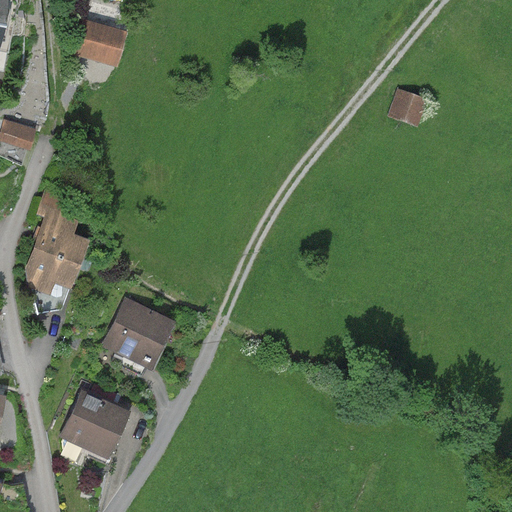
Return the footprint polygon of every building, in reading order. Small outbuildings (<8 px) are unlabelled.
[(0,0),(0,56),(10,0),(0,0)] [(125,30),(81,19),(72,55),(116,67),(125,30)] [(425,100),(397,90),(387,117),(415,128),(425,100)] [(33,129),(2,120),(0,127),(0,141),(25,149),(27,150),(33,129)] [(25,149),(0,141),(0,157),(20,166),(25,149)] [(36,315),(60,310),(86,239),(72,233),(75,223),(69,213),(64,211),(65,206),(56,190),(45,187),(34,214),(42,217),(23,268),(26,287),(31,288),(36,315)] [(175,319),(122,295),(98,346),(114,353),(109,363),(138,377),(143,367),(151,371),(175,319)] [(418,360),(422,331),(405,329),(404,339),(388,337),(386,356),(418,360)] [(128,412),(79,390),(58,437),(62,439),(65,461),(79,468),(84,456),(104,465),(128,412)] [(4,407),(3,433),(15,433),(16,408),(4,407)]
